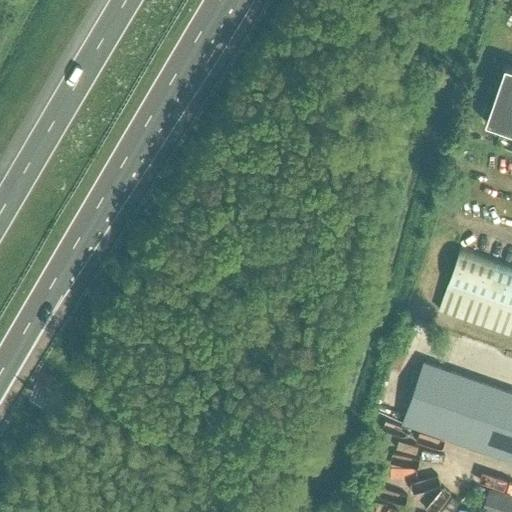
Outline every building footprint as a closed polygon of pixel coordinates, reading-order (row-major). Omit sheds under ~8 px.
[(511,129),(511,66),(505,64),(486,120),(511,129)] [(511,333),(511,262),(461,245),(439,308),(511,333)] [(511,458),(511,391),(423,360),(402,421),(511,458)] [(365,457),(365,466),(392,467),(392,457),(365,457)] [(488,511),(510,511),(511,506),(511,496),(488,489),(482,510),(488,511)]
